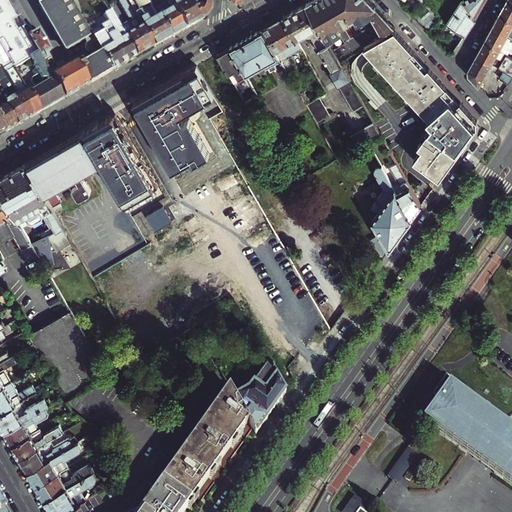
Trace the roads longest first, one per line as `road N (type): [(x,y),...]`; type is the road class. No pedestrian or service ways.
road 1 (residential): [(500,123),(221,511)]
road 2 (primary): [(511,141),(249,511)]
road 3 (primary): [(274,511),(511,180)]
road 4 (residential): [(323,511),(511,238)]
road 5 (tertiary): [(213,33),(0,155)]
